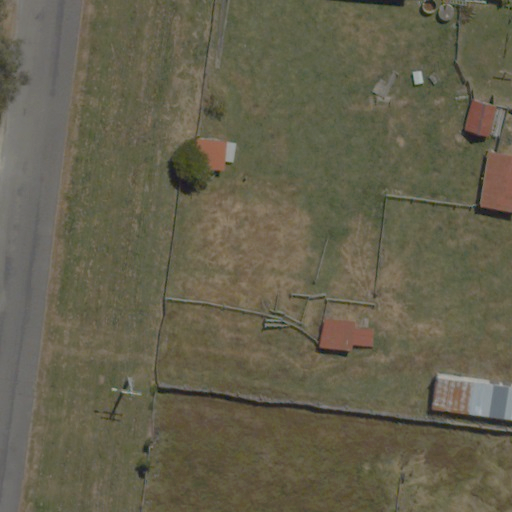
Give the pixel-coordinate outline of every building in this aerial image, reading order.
[(234,119),(199,121),(201,169),(236,168),(234,119)] [(511,139),(488,138),(482,205),(511,207),(511,139)] [(265,300),(227,301),(228,341),(266,340),(265,300)] [(356,310),(322,311),(323,348),(357,347),(356,310)] [(511,378),(437,368),(432,405),(511,415),(511,378)]
